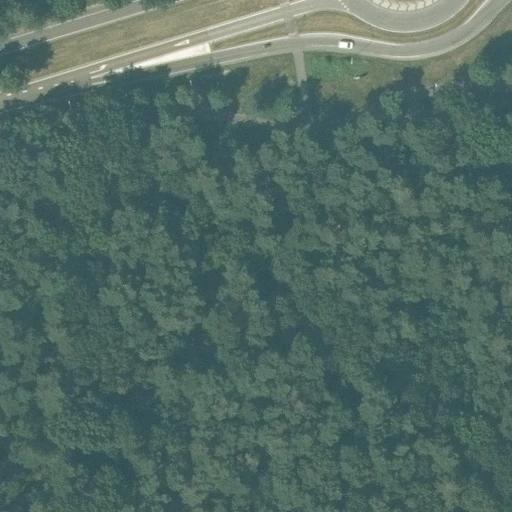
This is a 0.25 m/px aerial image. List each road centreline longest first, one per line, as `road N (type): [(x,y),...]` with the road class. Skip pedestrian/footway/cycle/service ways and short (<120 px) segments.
road 1 (secondary): [(107,65),(220,59),(298,42),(425,49),(467,28),(493,0)]
road 2 (secondary): [(107,65),(328,0)]
road 3 (secondary): [(151,0),(0,46)]
